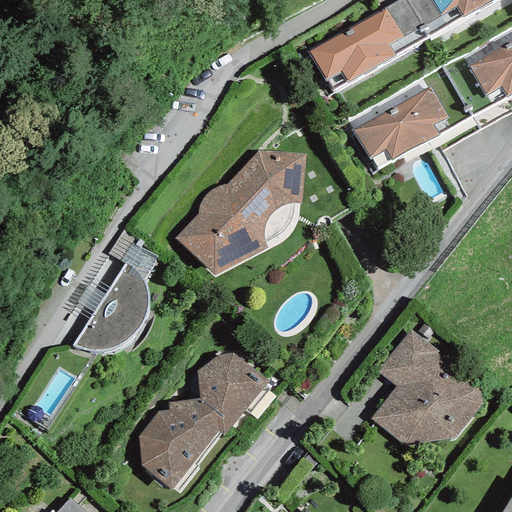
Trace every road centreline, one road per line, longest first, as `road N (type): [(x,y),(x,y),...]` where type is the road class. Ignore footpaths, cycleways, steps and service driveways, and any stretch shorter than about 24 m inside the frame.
road 1 (residential): [(0,397),(38,328),(239,49),(352,0)]
road 2 (residential): [(511,151),(230,511)]
